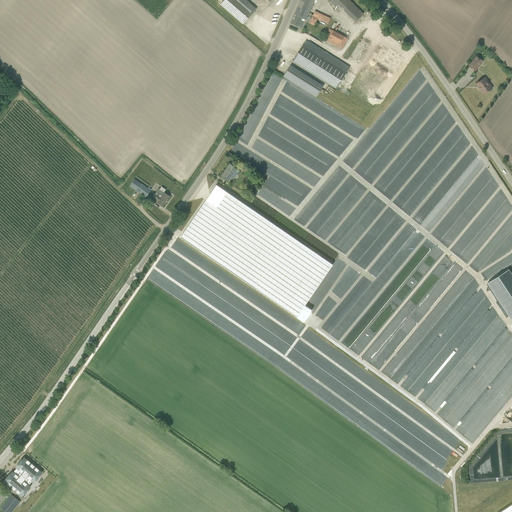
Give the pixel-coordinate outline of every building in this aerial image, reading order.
[(224,0),(221,4),(243,24),(256,9),(246,0),(224,0)] [(299,26),(300,27),(301,27),(305,20),(306,20),(314,0),(301,0),(291,22),(298,26),(299,26)] [(349,0),(330,0),(330,1),(336,7),(338,5),(355,22),(363,14),(349,0)] [(264,7),(260,17),(275,23),(279,13),(264,7)] [(313,17),(328,24),(331,18),(315,11),(313,17)] [(342,49),(348,38),(329,28),(324,39),(342,49)] [(347,71),(307,46),(304,44),(293,61),(336,88),(347,71)] [(398,51),(392,47),(389,50),(386,55),(393,59),(390,63),(396,67),(399,63),(399,64),(404,56),(398,52),(398,51)] [(476,71),(483,60),(476,56),(469,66),(476,71)] [(492,88),(490,85),(485,77),(477,83),(484,94),(492,88)] [(228,181),(231,178),(233,179),(240,170),(237,168),(230,164),(222,176),(228,181)] [(130,186),(146,197),(151,191),(134,179),(130,186)] [(333,264),(216,184),(180,237),(304,322),(312,310),(305,305),(333,264)] [(164,192),(158,189),(153,196),(158,200),(158,202),(163,205),(169,196),(164,192)] [(511,273),(509,269),(488,283),(511,320),(511,273)] [(11,472),(3,482),(21,497),(29,487),(27,486),(31,481),(33,482),(41,473),(23,458),(15,467),(16,468),(12,473),(11,472)] [(11,495),(1,508),(6,511),(11,511),(20,502),(11,495)]
